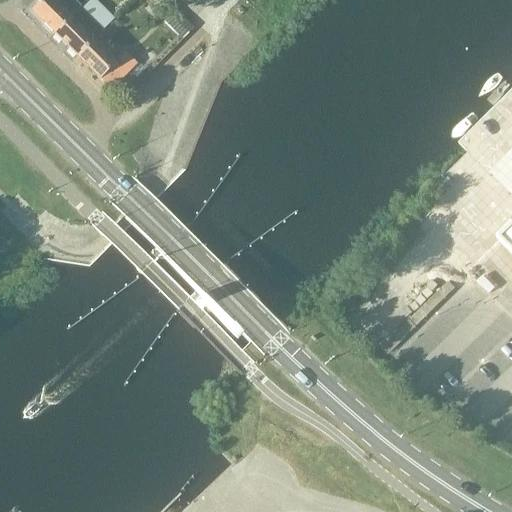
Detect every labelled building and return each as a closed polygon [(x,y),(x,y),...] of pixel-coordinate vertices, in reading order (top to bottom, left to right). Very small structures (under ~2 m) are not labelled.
[(54,34),(80,8),(71,0),(37,0),(39,2),(31,11),(54,34)] [(96,23),(108,11),(97,0),(74,0),(74,1),(96,23)] [(104,33),(98,27),(80,8),(54,34),(76,57),(92,41),(94,43),(104,33)] [(114,63),(94,43),(92,41),(76,57),(99,80),(110,91),(136,65),(124,53),(114,63)] [(511,228),(501,240),(511,250),(511,228)]
